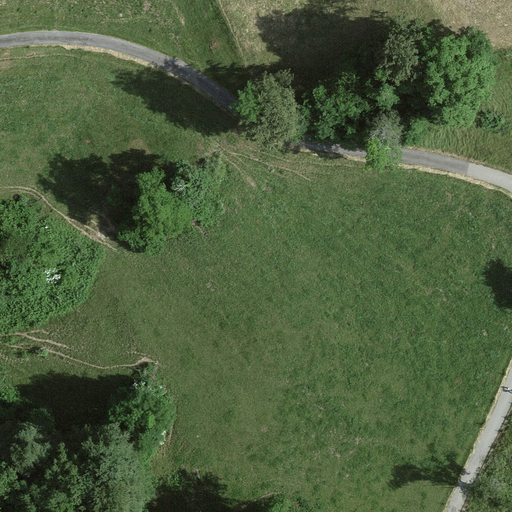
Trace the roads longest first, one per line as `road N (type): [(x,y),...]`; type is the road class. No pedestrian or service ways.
road 1 (unclassified): [(0,41),(65,36),(128,46),(193,75),(285,133),(511,184)]
road 2 (unclassified): [(511,386),(454,511)]
